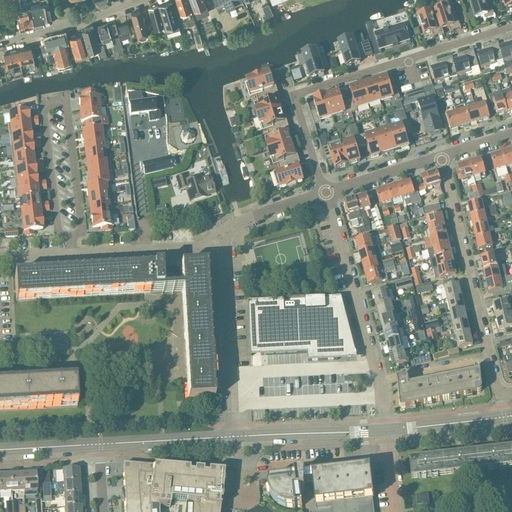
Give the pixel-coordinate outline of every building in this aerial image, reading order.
[(39,4),(43,23),(52,22),(48,2),(47,2),(47,0),(39,0),(40,4),(39,4)] [(191,10),(187,0),(175,0),(184,24),(185,24),(186,25),(188,25),(192,24),(193,23),(194,20),(193,17),(191,11),(190,12),(190,10),(191,10)] [(205,5),(203,0),(190,0),(194,9),(196,16),(208,12),(205,5)] [(244,6),(241,0),(213,0),(218,10),(225,6),(229,13),(244,6)] [(474,13),(466,15),(468,21),(475,19),(476,19),(483,17),(484,22),(488,21),(488,18),(488,16),(493,14),(494,19),(495,19),(489,0),(475,0),(470,2),(471,4),(469,4),(472,11),(473,10),(474,13)] [(511,0),(501,0),(502,1),(503,1),(506,10),(511,8),(511,0)] [(170,1),(158,5),(164,25),(168,36),(171,35),(180,32),(170,1)] [(267,1),(261,4),(265,11),(270,9),(267,1)] [(442,10),(436,12),(442,30),(448,28),(450,33),(453,32),(454,29),(453,27),(458,25),(460,30),(461,30),(452,2),(441,5),(442,10)] [(39,4),(40,4),(30,6),(32,17),(33,17),(34,26),(43,24),(43,23),(39,4)] [(164,29),(157,5),(148,8),(155,32),(164,29)] [(419,20),(418,20),(420,27),(421,26),(424,36),(431,33),(433,38),(436,37),(437,34),(436,32),(441,30),(443,35),(443,36),(444,35),(442,30),(436,12),(435,7),(434,7),(424,11),(425,16),(419,18),(419,20)] [(33,26),(30,9),(17,11),(19,17),(17,17),(18,20),(17,20),(19,30),(33,26)] [(144,25),(140,11),(131,13),(137,38),(139,39),(141,40),(144,39),(146,37),(146,35),(146,31),(150,30),(150,31),(148,24),(150,24),(149,23),(144,25)] [(129,30),(127,22),(118,25),(120,32),(129,30)] [(102,42),(103,45),(111,43),(113,50),(122,48),(118,36),(113,38),(111,38),(106,23),(97,26),(102,42)] [(372,23),(366,24),(375,55),(381,54),(380,50),(407,41),(402,26),(375,34),(372,23)] [(106,55),(103,45),(102,42),(97,44),(92,26),(81,29),(88,50),(96,47),(99,57),(106,55)] [(88,55),(81,33),(69,37),(76,58),(88,55)] [(63,34),(50,37),(52,45),(54,45),(55,49),(52,50),(55,58),(58,70),(72,66),(63,34)] [(172,36),(166,38),(170,51),(176,49),(172,36)] [(44,61),(55,58),(52,50),(55,49),(54,45),(52,45),(50,37),(44,39),(45,42),(40,44),(44,61)] [(511,59),(511,38),(504,41),(505,44),(499,46),(503,60),(502,60),(503,63),(511,59)] [(352,39),(338,44),(340,49),(346,68),(360,63),(359,60),(365,58),(372,56),(368,42),(361,44),(355,46),(354,45),(352,39)] [(497,65),(496,62),(502,60),(503,60),(499,46),(498,43),(483,48),(484,51),(477,53),(482,70),(497,65)] [(31,46),(17,50),(20,61),(27,60),(29,69),(35,67),(33,58),(31,46)] [(12,63),(20,61),(17,50),(3,53),(6,65),(7,65),(9,73),(14,72),(12,63)] [(325,56),(318,58),(316,51),(302,55),(310,79),(324,75),(323,72),(329,70),(325,56)] [(471,70),(479,68),(473,51),(458,56),(459,59),(453,61),(457,74),(456,75),(457,77),(472,72),(471,70)] [(451,79),(450,77),(456,75),(457,74),(453,61),(452,58),(436,62),(437,66),(430,68),(435,84),(451,79)] [(335,59),(329,61),(332,70),(337,69),(335,59)] [(296,71),(290,73),(293,83),(299,81),(296,71)] [(252,80),(247,82),(252,98),(256,97),(257,100),(274,94),(273,89),(273,88),(275,87),(276,86),(274,82),(274,83),(272,84),(271,81),(269,75),(264,76),(263,76),(262,76),(253,79),(252,79),(252,80)] [(380,80),(374,81),(381,102),(393,99),(393,101),(400,99),(396,86),(390,88),(386,76),(379,79),(380,80)] [(374,81),(362,85),(369,106),(381,102),(374,81)] [(347,101),(351,114),(357,112),(357,110),(369,106),(362,85),(357,87),(356,86),(349,88),(353,100),(347,101)] [(404,106),(404,107),(418,103),(428,135),(442,131),(432,98),(435,97),(432,87),(422,90),(407,95),(404,106)] [(511,94),(510,90),(501,93),(507,114),(511,112),(511,94)] [(83,100),(78,101),(80,112),(99,110),(96,93),(82,94),(83,100)] [(338,93),(326,97),(332,118),(344,114),(345,116),(347,115),(351,114),(347,101),(342,103),(338,93)] [(501,93),(489,97),(491,103),(493,111),(496,111),(497,117),(507,114),(501,93)] [(141,94),(127,96),(130,116),(148,114),(150,122),(157,121),(159,120),(160,118),(159,105),(157,103),(155,103),(155,102),(142,104),(141,94)] [(258,103),(254,104),(258,118),(280,111),(278,105),(281,104),(280,100),(279,100),(277,100),(276,100),(274,94),(257,100),(258,103)] [(332,118),(326,97),(325,97),(325,96),(314,100),(313,100),(317,111),(311,113),(315,125),(321,123),(320,121),(332,118)] [(475,108),(480,122),(489,119),(485,104),(475,107),(475,108)] [(15,114),(9,115),(10,125),(10,126),(37,122),(36,118),(28,119),(27,112),(26,107),(26,106),(14,107),(15,114)] [(475,108),(466,111),(470,125),(480,122),(475,108)] [(99,110),(80,112),(81,123),(85,123),(86,129),(101,127),(107,126),(106,120),(100,120),(99,110)] [(280,111),(258,118),(262,132),(267,131),(268,134),(285,129),(283,123),(284,123),(285,121),(286,121),(285,117),(282,118),(280,111)] [(466,111),(456,114),(460,128),(470,125),(466,111)] [(456,114),(446,117),(451,131),(460,128),(456,114)] [(10,125),(8,125),(9,137),(30,134),(29,127),(37,126),(37,122),(10,126),(10,125)] [(401,126),(389,130),(396,151),(401,149),(401,150),(409,148),(405,136),(411,134),(407,122),(401,124),(401,126)] [(101,130),(82,132),(84,144),(102,141),(107,141),(106,129),(101,130)] [(269,137),(264,138),(269,153),(291,146),(289,139),(292,138),(291,134),(290,135),(287,134),(285,129),(268,134),(269,137)] [(389,130),(377,133),(384,154),(396,151),(389,130)] [(184,132),(182,135),(183,140),(186,142),(191,141),(193,138),(192,133),(189,131),(184,132)] [(365,135),(358,137),(362,150),(368,148),(372,160),(379,157),(378,156),(384,154),(377,133),(365,137),(365,135)] [(30,134),(9,137),(10,147),(10,148),(40,144),(39,140),(31,141),(30,134)] [(353,141),(341,145),(347,166),(360,162),(357,152),(362,150),(358,137),(352,139),(353,141)] [(102,141),(84,144),(85,154),(103,152),(102,141)] [(40,144),(10,148),(12,158),(32,156),(32,149),(40,148),(40,144)] [(347,166),(341,145),(328,149),(328,147),(322,149),(326,161),(332,159),(335,170),(336,169),(336,170),(347,166)] [(291,146),(269,153),(273,167),(278,165),(279,168),(296,163),(294,157),(295,157),(296,155),(297,155),(296,151),(293,152),(291,146)] [(511,150),(502,154),(506,169),(511,167),(511,150)] [(103,152),(85,154),(86,165),(105,163),(103,152)] [(496,172),(506,169),(502,154),(492,157),(496,172)] [(32,156),(12,158),(13,169),(42,165),(42,161),(33,162),(32,156)] [(170,157),(141,164),(144,177),(173,170),(170,157)] [(481,160),(470,164),(475,179),(482,177),(482,179),(486,178),(485,173),(488,172),(486,166),(483,167),(481,160)] [(105,163),(86,165),(88,176),(106,173),(108,173),(111,173),(110,162),(105,163)] [(280,171),(275,173),(280,189),(286,187),(286,188),(290,187),(297,185),(297,184),(302,182),(300,174),(303,173),(301,169),(300,169),(298,169),(296,163),(279,168),(280,171)] [(475,179),(470,164),(459,167),(461,174),(458,175),(460,181),(463,180),(464,185),(468,184),(469,187),(475,185),(473,180),(475,179)] [(42,165),(13,169),(14,180),(35,177),(34,170),(43,169),(42,165)] [(89,186),(87,186),(87,187),(110,184),(108,173),(106,173),(88,176),(89,186)] [(441,186),(437,174),(422,179),(424,186),(419,188),(420,193),(441,186)] [(215,194),(210,176),(200,179),(200,178),(186,182),(184,176),(176,179),(180,190),(186,188),(190,203),(206,198),(206,197),(215,194)] [(35,177),(14,180),(16,190),(45,187),(44,183),(36,184),(35,177)] [(165,178),(151,181),(152,190),(167,187),(165,178)] [(411,183),(400,186),(404,199),(406,207),(421,203),(417,188),(413,189),(411,183)] [(504,193),(501,183),(495,184),(498,195),(504,193)] [(110,184),(87,187),(88,197),(111,195),(110,184)] [(392,203),(404,199),(400,186),(388,190),(392,203)] [(16,190),(13,190),(15,202),(20,201),(38,198),(37,192),(46,191),(45,187),(16,190)] [(480,198),(478,193),(477,187),(472,188),(474,194),(468,195),(469,201),(480,198)] [(381,207),(392,203),(388,190),(377,193),(381,207)] [(111,195),(88,197),(89,208),(112,205),(111,195)] [(364,227),(366,233),(366,234),(371,232),(364,212),(371,210),(367,196),(356,200),(360,213),(364,227)] [(38,198),(20,201),(21,211),(48,208),(47,204),(39,205),(38,198)] [(511,201),(511,199),(503,201),(505,209),(511,207),(511,201)] [(356,200),(344,203),(348,217),(350,223),(362,220),(360,213),(356,200)] [(468,206),(471,218),(485,214),(482,203),(468,206)] [(112,205),(89,208),(91,219),(109,217),(114,216),(112,205)] [(440,212),(439,205),(424,209),(426,215),(440,212)] [(155,214),(154,215),(154,220),(166,218),(166,213),(165,206),(154,207),(155,214)] [(48,208),(21,211),(22,222),(41,220),(40,213),(48,212),(48,208)] [(384,229),(379,214),(372,216),(377,231),(384,229)] [(471,218),(473,229),(488,226),(485,214),(471,218)] [(425,220),(428,231),(445,226),(442,216),(425,220)] [(109,217),(91,219),(92,230),(102,229),(103,232),(111,231),(109,217)] [(133,217),(126,218),(128,232),(135,231),(133,217)] [(41,220),(22,222),(24,237),(32,236),(32,232),(42,231),(41,220)] [(447,236),(445,226),(428,231),(430,240),(447,236)] [(473,229),(476,241),(490,237),(488,226),(473,229)] [(397,228),(389,230),(393,243),(400,241),(397,228)] [(411,240),(408,229),(401,231),(404,241),(411,240)] [(16,230),(4,231),(4,239),(17,238),(16,230)] [(356,241),(359,253),(373,249),(376,248),(373,236),(356,241)] [(430,240),(424,241),(427,251),(449,246),(447,236),(430,240)] [(493,249),(490,237),(476,241),(479,252),(493,249)] [(401,245),(390,248),(392,256),(403,253),(401,245)] [(449,246),(427,251),(429,261),(435,260),(452,256),(449,246)] [(376,260),(373,249),(359,253),(362,264),(376,260)] [(435,260),(437,270),(454,266),(452,256),(435,260)] [(482,260),(485,271),(498,268),(495,257),(482,260)] [(379,271),(376,260),(362,264),(365,275),(379,271)] [(15,276),(14,276),(16,303),(17,303),(17,302),(50,300),(78,299),(136,296),(143,295),(162,294),(174,294),(182,293),(187,385),(188,400),(187,401),(189,401),(214,400),(214,399),(213,392),(213,381),(210,332),(206,267),(207,267),(207,266),(180,267),(180,268),(181,268),(182,290),(174,290),(162,291),(161,268),(158,268),(154,269),(154,267),(148,266),(147,266),(140,266),(140,269),(132,270),(15,277),(15,276)] [(437,270),(434,271),(436,281),(440,280),(456,276),(454,266),(437,270)] [(485,271),(487,283),(501,280),(498,268),(485,271)] [(379,271),(365,275),(369,287),(382,283),(379,271)] [(511,277),(501,280),(487,283),(490,295),(493,294),(494,297),(511,292),(511,277)] [(412,285),(410,280),(395,284),(396,289),(412,285)] [(444,289),(447,302),(462,298),(459,285),(444,289)] [(433,292),(432,286),(416,290),(418,295),(433,292)] [(372,295),(376,308),(391,304),(388,291),(372,295)] [(447,302),(450,314),(465,310),(462,298),(447,302)] [(334,299),(248,303),(249,306),(251,357),(268,356),(308,354),(308,362),(338,361),(337,353),(355,352),(341,299),(334,299)] [(496,319),(511,315),(508,303),(493,306),(496,319)] [(379,320),(395,316),(391,304),(376,308),(379,320)] [(414,310),(411,311),(413,320),(420,318),(418,309),(414,310)] [(450,314),(453,327),(468,323),(465,310),(450,314)] [(511,319),(511,315),(496,319),(499,331),(504,329),(506,337),(511,335),(511,319)] [(379,320),(383,332),(398,328),(395,316),(379,320)] [(437,321),(425,324),(427,333),(431,332),(435,331),(439,330),(437,321)] [(417,335),(420,334),(424,333),(421,322),(415,323),(417,335)] [(453,327),(456,338),(470,334),(468,323),(453,327)] [(383,332),(386,344),(401,339),(398,328),(383,332)] [(431,332),(427,333),(429,341),(429,343),(438,341),(435,331),(431,332)] [(473,347),(470,334),(456,338),(459,350),(473,347)] [(405,351),(401,339),(386,344),(389,356),(405,351)] [(499,343),(501,349),(506,347),(511,345),(511,342),(511,340),(499,343)] [(405,351),(389,356),(393,368),(408,364),(405,351)] [(450,358),(448,352),(432,356),(434,362),(450,358)] [(431,363),(430,357),(414,361),(416,367),(431,363)] [(112,369),(99,370),(100,380),(112,379),(112,369)] [(406,376),(396,379),(398,387),(400,408),(400,410),(477,394),(478,394),(479,393),(480,392),(481,391),(482,390),(481,388),(479,371),(479,372),(479,375),(469,376),(449,381),(429,385),(409,388),(409,385),(406,376)] [(0,412),(77,408),(76,400),(76,398),(76,397),(75,381),(74,381),(75,382),(0,386),(0,412)] [(511,468),(511,448),(409,460),(412,480),(511,468)] [(219,511),(219,509),(220,509),(220,508),(219,508),(219,503),(221,503),(223,474),(123,465),(124,495),(123,495),(125,501),(125,511),(157,511),(158,508),(169,509),(170,502),(186,503),(184,511),(219,511)] [(313,484),(315,505),(373,498),(370,469),(312,476),(313,484)] [(62,471),(63,484),(79,483),(79,470),(62,471)] [(35,474),(23,475),(24,492),(36,491),(35,474)] [(305,477),(305,476),(305,475),(304,475),(304,474),(302,474),(294,475),(295,478),(269,481),(269,488),(268,488),(268,490),(268,491),(269,493),(270,495),(271,497),(272,499),(273,501),(274,502),(276,504),(277,505),(278,505),(279,506),(281,507),(283,508),(285,509),(287,509),(289,510),(291,510),(293,510),(295,509),(295,508),(302,507),(300,494),(300,492),(304,491),(305,485),(305,477)] [(0,493),(11,493),(10,475),(0,475),(0,493)] [(10,475),(11,493),(24,492),(23,475),(10,475)] [(305,477),(305,485),(308,485),(313,484),(312,476),(308,476),(305,476),(305,477)] [(63,484),(64,497),(80,496),(79,483),(63,484)] [(429,506),(428,495),(412,497),(413,511),(424,511),(427,511),(427,506),(429,506)] [(64,497),(64,509),(81,508),(80,496),(64,497)] [(373,498),(315,505),(315,506),(316,510),(332,508),(332,511),(373,511),(372,499),(374,499),(373,498)]
